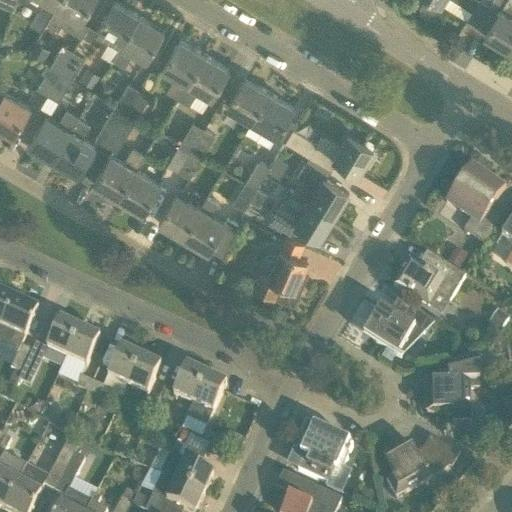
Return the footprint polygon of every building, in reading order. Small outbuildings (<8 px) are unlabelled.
[(14,9),(17,0),(0,0),(0,2),(7,6),(14,9)] [(44,0),(32,23),(43,30),(47,23),(60,0),(44,0)] [(81,20),(93,0),(60,0),(47,23),(58,29),(68,12),(81,20)] [(97,31),(110,39),(122,46),(140,15),(115,0),(97,31)] [(480,21),(490,5),(482,0),(423,0),(420,7),(421,12),(429,17),(434,16),(441,5),(442,4),(444,0),(453,0),(472,10),(467,19),(478,25),(480,21)] [(492,0),(490,5),(480,21),(490,27),(485,36),(507,49),(511,40),(511,12),(511,15),(501,10),(506,0),(492,0)] [(146,60),(164,29),(140,15),(122,46),(114,59),(125,66),(133,52),(146,60)] [(8,31),(3,39),(12,44),(14,38),(12,33),(8,31)] [(179,98),(206,54),(180,39),(162,69),(175,77),(167,91),(179,98)] [(61,73),(74,52),(63,45),(50,67),(61,73)] [(71,79),(84,58),(74,52),(61,73),(71,79)] [(211,98),(229,68),(206,54),(179,98),(190,104),(198,90),(211,98)] [(61,73),(50,67),(46,64),(42,72),(46,74),(37,88),(48,95),(61,73)] [(59,101),(71,79),(61,73),(48,95),(59,101)] [(253,122),(270,92),(245,77),(227,107),(253,122)] [(126,112),(139,90),(129,84),(116,106),(126,112)] [(0,127),(13,136),(31,105),(0,87),(0,127)] [(136,118),(140,111),(146,102),(150,97),(139,90),(126,112),(136,118)] [(277,136),(295,106),(270,92),(253,122),(277,136)] [(114,133),(126,112),(116,106),(102,127),(114,133)] [(54,160),(79,118),(79,117),(67,109),(59,122),(47,115),(29,145),(54,160)] [(136,118),(126,112),(114,133),(123,139),(136,118)] [(78,174),(96,144),(93,143),(83,137),(90,125),(79,118),(54,160),(78,174)] [(191,150),(204,128),(193,121),(180,144),(191,150)] [(202,157),(215,135),(204,128),(191,150),(202,157)] [(317,142),(308,137),(293,128),(286,141),(310,155),(309,156),(331,169),(337,160),(359,173),(373,149),(348,134),(340,146),(321,135),(317,142)] [(178,171),(191,150),(180,144),(167,165),(178,171)] [(125,161),(114,155),(112,153),(94,184),(119,199),(137,169),(136,168),(144,154),(133,147),(125,161)] [(189,178),(202,157),(191,150),(178,171),(189,178)] [(334,215),(349,192),(326,178),(331,169),(309,156),(296,178),(316,189),(309,200),(334,215)] [(257,188),(269,167),(259,160),(246,182),(257,188)] [(492,180),(471,166),(448,200),(462,209),(460,212),(472,221),(465,231),(485,243),(501,217),(491,211),(506,188),(492,179),(492,180)] [(143,213),(161,183),(137,169),(119,199),(143,213)] [(201,207),(177,192),(159,222),(184,238),(209,197),(208,196),(201,207)] [(210,248),(218,235),(226,221),(225,221),(213,214),(219,203),(209,197),(184,238),(208,252),(210,248)] [(334,215),(309,200),(302,212),(285,202),(282,200),(268,223),(290,237),(297,226),(320,239),(334,215)] [(226,221),(218,235),(210,248),(222,255),(239,221),(229,215),(225,221),(226,221)] [(511,269),(511,223),(503,237),(511,242),(511,259),(508,266),(511,269)] [(298,256),(304,244),(286,236),(280,249),(280,248),(269,275),(260,272),(252,289),(275,299),(275,298),(294,306),(308,275),(302,273),(307,261),(298,256)] [(466,278),(427,254),(419,268),(410,262),(394,287),(412,298),(430,309),(438,295),(451,303),(452,301),(466,278)] [(0,327),(2,329),(15,300),(0,293),(0,327)] [(15,300),(2,329),(0,333),(0,346),(9,351),(19,355),(12,370),(23,375),(28,365),(31,356),(33,353),(22,348),(26,339),(39,311),(15,300)] [(413,327),(391,315),(381,309),(366,335),(377,345),(398,358),(415,329),(421,332),(428,320),(420,315),(413,327)] [(67,359),(80,330),(60,321),(47,350),(67,359)] [(87,368),(101,339),(80,330),(67,359),(87,368)] [(33,353),(31,356),(28,365),(25,371),(36,376),(47,351),(36,346),(33,353)] [(121,349),(108,378),(128,387),(142,358),(121,349)] [(148,397),(162,368),(142,358),(128,387),(148,397)] [(473,412),(473,410),(472,389),(481,389),(481,366),(481,358),(451,365),(451,382),(427,383),(427,414),(452,413),(473,412)] [(194,406),(207,376),(187,367),(174,396),(194,406)] [(214,415),(227,386),(207,376),(194,406),(214,415)] [(89,393),(93,384),(82,379),(78,388),(89,393)] [(93,384),(89,393),(100,398),(101,395),(103,389),(93,384)] [(152,417),(156,407),(145,402),(141,412),(152,417)] [(30,405),(27,413),(38,418),(44,406),(36,403),(30,405)] [(162,422),(167,413),(156,407),(152,417),(162,422)] [(337,472),(343,458),(349,456),(352,449),(350,443),(318,428),(316,434),(303,438),(297,453),(306,457),(300,471),(296,470),(296,471),(325,485),(331,469),(337,472)] [(229,433),(222,448),(235,453),(242,438),(229,433)] [(0,463),(1,464),(12,441),(2,436),(1,436),(0,437),(0,463)] [(452,470),(460,455),(432,440),(425,453),(418,457),(411,445),(407,444),(395,451),(393,448),(384,454),(386,456),(384,458),(384,459),(390,469),(396,480),(388,484),(396,499),(405,495),(431,480),(429,476),(446,466),(452,470)] [(162,476),(205,496),(214,476),(201,470),(206,458),(177,445),(172,457),(168,456),(159,475),(162,476)] [(45,487),(55,492),(75,456),(65,450),(45,487)] [(87,511),(92,503),(69,491),(85,461),(75,456),(55,492),(65,497),(57,511),(87,511)] [(384,459),(374,465),(376,477),(390,469),(384,459)] [(0,508),(4,511),(19,483),(0,472),(0,508)] [(186,511),(197,511),(205,496),(162,476),(153,496),(150,504),(146,511),(182,511),(183,511),(184,511),(186,511)] [(5,511),(33,511),(42,495),(19,483),(4,511),(5,511)] [(337,511),(343,501),(305,484),(297,500),(289,496),(282,511),(337,511)] [(105,511),(97,508),(101,501),(96,498),(95,498),(92,503),(87,511),(105,511)] [(129,511),(133,505),(122,500),(116,511),(129,511)]
